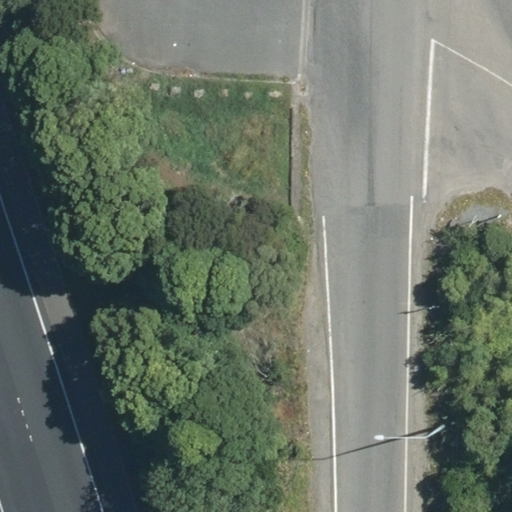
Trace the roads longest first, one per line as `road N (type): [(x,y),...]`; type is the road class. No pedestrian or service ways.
road 1 (motorway): [(375,11),(365,511)]
road 2 (motorway): [(0,333),(49,511)]
road 3 (unclassified): [(511,79),(375,11)]
